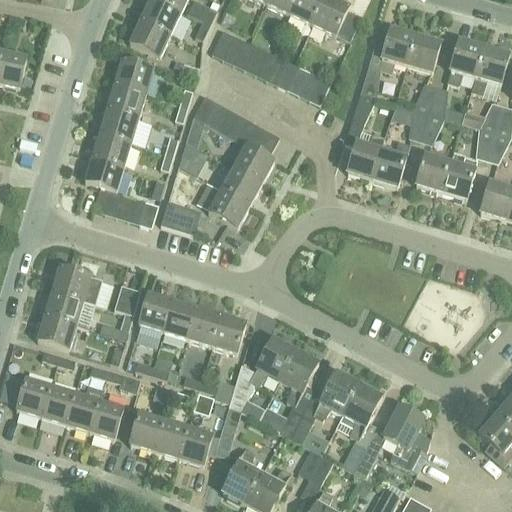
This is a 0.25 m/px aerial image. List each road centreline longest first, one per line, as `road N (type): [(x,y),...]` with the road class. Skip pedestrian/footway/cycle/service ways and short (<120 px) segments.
road 1 (residential): [(264,296),(22,224)]
road 2 (residential): [(22,224),(104,0)]
road 3 (residential): [(447,390),(264,296)]
road 4 (residential): [(320,218),(325,147),(207,83)]
road 5 (residential): [(511,275),(340,217),(320,218)]
road 6 (residential): [(156,511),(0,462)]
road 7 (residential): [(492,511),(452,486),(447,390)]
